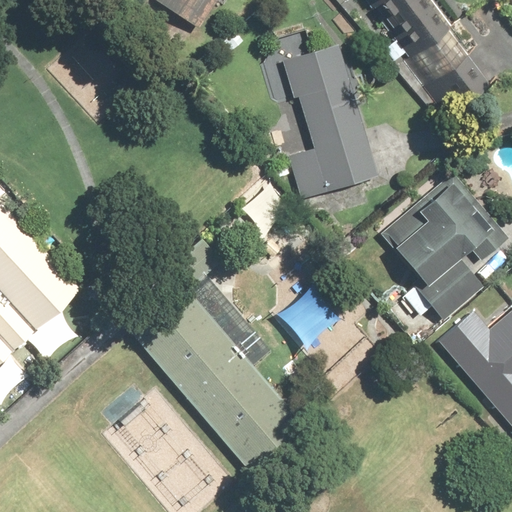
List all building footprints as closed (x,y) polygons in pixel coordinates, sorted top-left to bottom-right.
[(163,0),(204,25),(219,0),(163,0)] [(500,80),(432,0),(359,0),(457,116),(468,107),(500,80)] [(86,34),(47,67),(98,125),(136,91),(86,34)] [(382,172),(339,36),(284,54),(312,141),(290,148),(305,196),(382,172)] [(374,230),(444,314),(487,278),(472,261),(510,230),(454,163),(374,230)] [(0,362),(84,284),(6,202),(0,207),(0,362)] [(310,430),(190,286),(141,327),(260,471),(310,430)] [(480,301),(435,339),(511,429),(511,301),(493,317),(480,301)]
